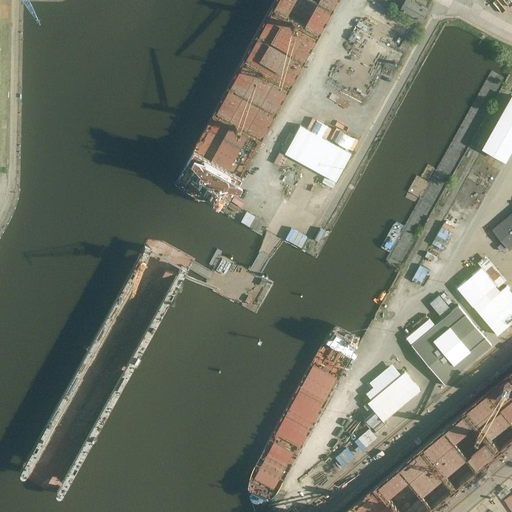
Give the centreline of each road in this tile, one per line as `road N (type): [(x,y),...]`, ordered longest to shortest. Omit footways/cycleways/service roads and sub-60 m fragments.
road 1 (unknown): [(349,0),(264,155),(265,173),(303,218)]
road 2 (unknown): [(321,446),(388,336),(442,404)]
road 3 (unknown): [(442,404),(316,511)]
